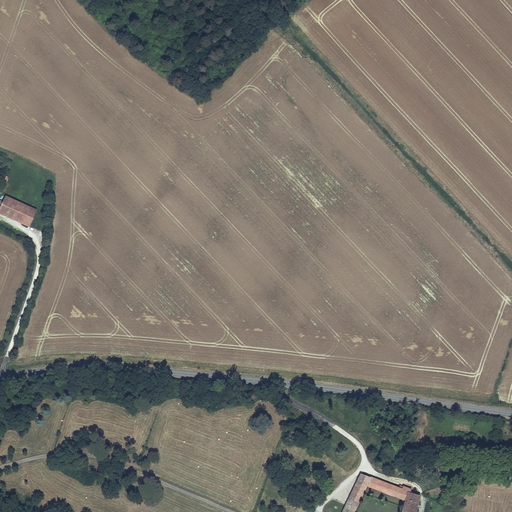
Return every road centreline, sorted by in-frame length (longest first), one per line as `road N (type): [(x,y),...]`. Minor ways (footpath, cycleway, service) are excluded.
road 1 (tertiary): [(0,377),(82,368),(179,372),(511,414)]
road 2 (track): [(391,479),(511,463)]
